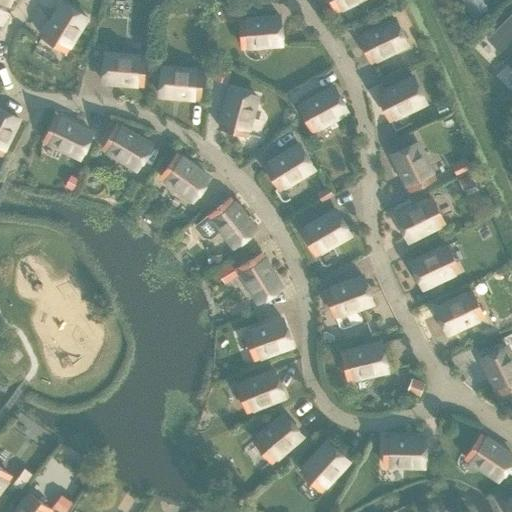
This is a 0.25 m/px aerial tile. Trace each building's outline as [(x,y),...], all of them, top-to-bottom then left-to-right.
[(331,0),(337,11),(358,0),(331,0)] [(64,2),(42,36),(66,51),(87,17),(64,2)] [(280,16),(240,19),(243,47),(282,44),(280,16)] [(395,22),(359,39),(371,64),(407,47),(395,22)] [(105,53),(102,81),(142,85),(145,57),(105,53)] [(163,68),(161,96),(201,99),(203,71),(163,68)] [(219,68),(216,80),(228,83),(231,71),(219,68)] [(413,79),(377,97),(389,122),(425,104),(413,79)] [(231,89),(220,128),(247,135),(258,97),(231,89)] [(334,89),(299,108),(312,132),(347,114),(334,89)] [(0,108),(0,153),(2,154),(19,118),(0,108)] [(56,115),(44,140),(80,157),(92,132),(56,115)] [(117,124),(103,148),(137,168),(152,144),(117,124)] [(417,144),(391,156),(409,192),(434,180),(417,144)] [(300,145),(265,166),(280,190),(314,169),(300,145)] [(177,153),(161,176),(193,200),(210,177),(177,153)] [(234,246),(256,228),(231,197),(196,226),(204,235),(211,237),(220,229),(234,246)] [(431,199),(395,217),(407,242),(443,224),(431,199)] [(315,256),(349,235),(335,211),(301,231),(315,256)] [(446,246),(410,263),(422,289),(458,272),(446,246)] [(262,253),(238,267),(258,301),(282,287),(262,253)] [(334,317),(372,303),(362,277),(325,291),(334,317)] [(472,291),(436,308),(448,333),(484,316),(472,291)] [(284,319),(246,332),(255,358),(293,344),(284,319)] [(349,379),(388,370),(381,343),(342,352),(349,379)] [(511,357),(506,346),(481,358),(499,394),(511,387),(511,357)] [(275,370),(238,385),(248,410),(285,395),(275,370)] [(302,435),(284,414),(254,440),(272,461),(302,435)] [(511,454),(481,434),(466,457),(499,479),(511,459),(511,454)] [(385,437),(384,465),(424,465),(425,437),(385,437)] [(349,460),(328,441),(301,470),(321,490),(349,460)] [(0,467),(0,489),(11,475),(0,467)] [(29,493),(15,511),(49,511),(52,509),(29,493)] [(61,496),(54,506),(62,511),(65,511),(71,503),(61,496)]
